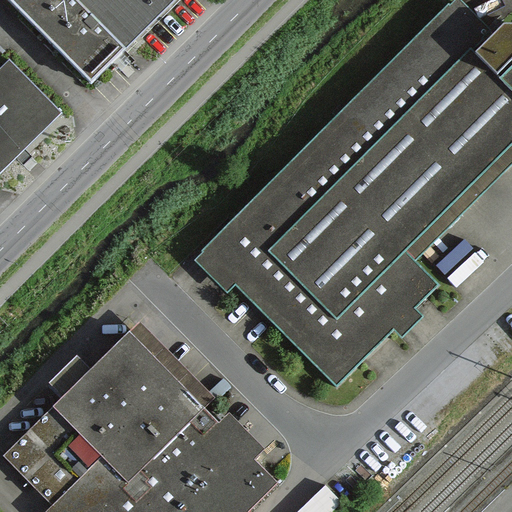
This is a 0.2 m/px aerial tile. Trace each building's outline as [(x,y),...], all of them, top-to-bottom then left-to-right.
[(178,0),(0,0),(0,3),(88,91),(178,0)] [(459,1),(193,263),(224,294),(232,287),(332,388),(390,330),(398,338),(419,318),(411,310),(435,287),(407,258),(511,154),(511,30),(494,37),(459,1)] [(10,63),(0,72),(0,178),(63,114),(10,63)] [(128,339),(53,412),(103,463),(127,488),(202,414),(128,339)] [(54,510),(103,463),(53,412),(4,459),(54,510)] [(150,511),(248,511),(274,487),(249,461),(258,452),(224,418),(215,427),(202,414),(127,488),(150,511)] [(55,511),(149,511),(150,511),(127,488),(103,463),(54,510),(55,511)] [(329,485),(300,511),(334,511),(345,502),(329,485)]
